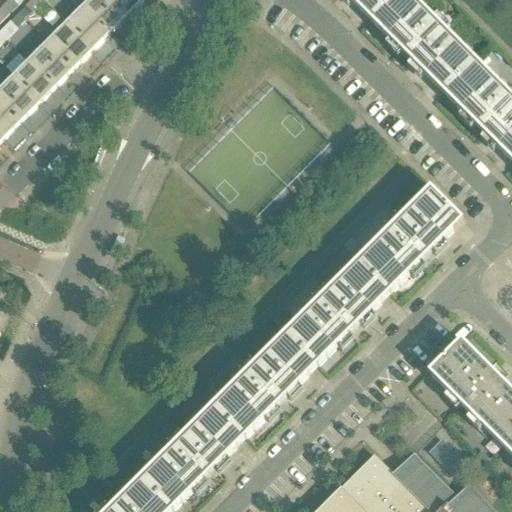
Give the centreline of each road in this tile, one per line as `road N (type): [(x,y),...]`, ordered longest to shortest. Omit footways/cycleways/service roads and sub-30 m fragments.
road 1 (residential): [(457,283),(500,235),(502,204),(298,0)]
road 2 (residential): [(226,511),(457,283)]
road 3 (residential): [(76,283),(219,0)]
road 4 (residential): [(6,511),(12,434),(76,283)]
road 5 (residential): [(0,199),(104,90)]
